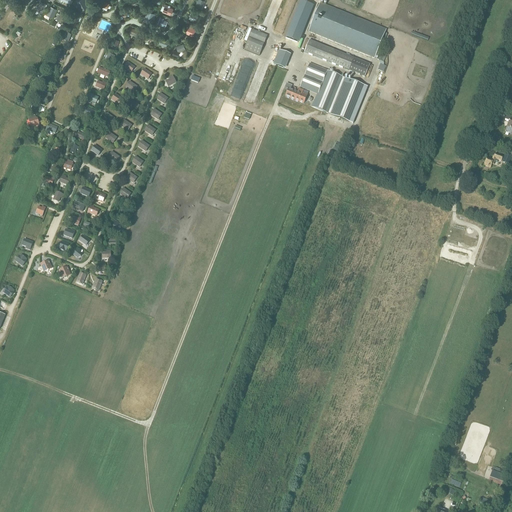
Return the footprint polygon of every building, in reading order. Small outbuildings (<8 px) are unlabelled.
[(82,0),(80,0),(77,2),(82,10),(87,7),(82,0)] [(101,0),(98,6),(106,10),(109,4),(101,0)] [(197,0),(195,7),(201,9),(204,1),(201,0),(197,0)] [(40,1),(36,10),(42,12),(46,4),(40,1)] [(301,1),(286,38),(298,43),(313,6),(301,1)] [(162,6),(160,10),(162,11),(162,12),(170,15),(173,10),(173,9),(168,7),(168,5),(165,3),(164,6),(162,6)] [(320,3),(308,32),(375,59),(386,30),(320,3)] [(51,7),(47,15),(52,17),(56,9),(51,7)] [(125,8),(122,7),(119,14),(126,17),(128,12),(124,10),(125,8)] [(61,11),(58,20),(63,22),(67,14),(61,11)] [(148,12),(145,20),(151,23),(153,18),(154,19),(156,15),(148,12)] [(191,13),(189,19),(191,19),(191,21),(195,23),(195,21),(197,21),(199,16),(191,13)] [(79,18),(73,15),(69,26),(75,28),(79,18)] [(161,17),(158,24),(165,27),(167,21),(163,20),(164,18),(161,17)] [(191,29),(187,27),(185,33),(192,36),(195,28),(192,27),(191,29)] [(139,37),(141,32),(130,28),(127,33),(139,37)] [(252,30),(249,38),(263,44),(264,44),(267,36),(252,30)] [(145,33),(143,38),(150,41),(153,36),(145,33)] [(120,40),(115,38),(112,46),(117,48),(120,40)] [(249,38),(244,50),(259,56),(263,44),(249,38)] [(309,41),(304,53),(365,77),(370,65),(309,41)] [(174,50),(173,55),(177,57),(179,53),(186,50),(184,45),(183,44),(176,47),(178,52),(176,51),(174,50)] [(62,61),(66,52),(60,50),(56,59),(62,61)] [(112,65),(115,57),(109,54),(106,63),(112,65)] [(275,60),(273,64),(284,68),(285,64),(275,60)] [(52,62),(49,70),(56,73),(59,66),(54,64),(55,63),(52,62)] [(128,62),(124,68),(132,73),(136,67),(128,62)] [(309,63),(299,87),(317,94),(314,102),(313,102),(311,107),(349,122),(364,86),(309,63)] [(98,74),(108,77),(110,72),(100,68),(98,74)] [(144,69),(140,75),(148,80),(152,74),(144,69)] [(168,88),(176,84),(173,78),(165,82),(168,88)] [(47,80),(45,86),(52,89),(55,83),(50,81),(47,80)] [(103,83),(98,81),(96,87),(104,91),(107,83),(103,82),(103,83)] [(130,81),(126,87),(134,93),(138,87),(130,81)] [(295,100),(296,101),(304,104),(307,95),(308,93),(299,89),(297,92),(289,88),(285,96),(295,100)] [(42,92),(40,98),(46,101),(49,95),(42,92)] [(161,93),(157,99),(165,104),(169,99),(161,93)] [(86,101),(96,105),(99,98),(89,94),(86,101)] [(115,94),(111,100),(119,105),(123,99),(115,94)] [(132,100),(128,106),(136,112),(140,106),(132,100)] [(43,109),(33,105),(31,111),(40,115),(43,109)] [(88,108),(85,116),(89,118),(88,119),(92,120),(95,113),(95,112),(88,108)] [(155,109),(150,115),(158,120),(162,115),(155,109)] [(108,113),(103,119),(111,125),(115,119),(108,113)] [(36,116),(29,118),(29,120),(31,127),(40,125),(38,118),(36,118),(36,116)] [(124,120),(120,126),(128,131),(132,126),(124,120)] [(46,131),(45,134),(48,135),(49,132),(56,134),(58,128),(55,127),(48,124),(46,131)] [(148,125),(144,131),(152,136),(156,130),(148,125)] [(75,131),(73,137),(84,141),(86,135),(86,134),(84,133),(83,134),(75,131)] [(110,133),(105,138),(113,144),(117,138),(110,133)] [(142,141),(138,147),(146,152),(150,146),(142,141)] [(73,145),(70,153),(76,155),(78,150),(79,151),(80,148),(79,147),(73,145)] [(95,145),(91,151),(99,156),(103,150),(95,145)] [(57,151),(55,156),(60,158),(63,150),(56,148),(55,150),(57,151)] [(112,152),(108,158),(116,163),(120,157),(112,152)] [(490,159),(487,158),(484,165),(490,168),(492,164),(493,165),(496,159),(501,161),(503,157),(495,154),(493,159),(490,158),(490,159)] [(509,165),(511,157),(505,154),(502,162),(509,165)] [(136,157),(132,162),(140,168),(144,162),(136,157)] [(65,163),(63,168),(71,170),(73,165),(73,164),(73,163),(66,160),(65,161),(65,163)] [(50,168),(49,171),(51,172),(56,174),(59,165),(54,163),(53,165),(50,164),(49,167),(50,168)] [(130,172),(126,178),(134,184),(138,178),(130,172)] [(66,176),(62,175),(59,182),(68,186),(70,180),(66,178),(66,176)] [(46,178),(44,185),(47,186),(51,188),(55,178),(52,177),(51,180),(46,178)] [(83,187),(80,194),(89,197),(91,191),(83,187)] [(124,188),(120,194),(127,200),(132,194),(124,188)] [(93,199),(103,203),(106,195),(97,191),(93,199)] [(60,203),(63,194),(57,192),(53,201),(60,203)] [(79,210),(83,212),(85,205),(75,201),(74,205),(80,207),(79,210)] [(38,207),(36,214),(43,216),(46,208),(42,206),(42,208),(38,207)] [(94,207),(91,206),(88,212),(97,216),(99,211),(93,208),(94,207)] [(77,218),(72,216),(70,223),(78,226),(81,218),(78,216),(77,218)] [(115,222),(112,230),(119,232),(122,226),(118,224),(118,223),(115,222)] [(66,229),(63,235),(72,239),(75,231),(72,230),(71,232),(66,229)] [(83,236),(79,241),(86,246),(90,241),(83,236)] [(112,238),(107,238),(107,245),(116,245),(116,236),(112,237),(112,238)] [(24,240),(22,246),(26,247),(26,248),(30,250),(33,243),(24,240)] [(62,243),(59,245),(60,248),(59,248),(63,249),(62,251),(64,252),(65,250),(66,251),(69,245),(62,242),(62,243)] [(75,249),(72,253),(78,258),(81,257),(81,254),(81,253),(79,251),(80,250),(78,248),(77,250),(75,249)] [(106,252),(101,252),(102,259),(111,258),(111,251),(106,251),(106,252)] [(19,256),(16,261),(23,266),(26,261),(25,261),(26,259),(21,256),(20,257),(19,256)] [(40,264),(43,273),(52,269),(49,260),(40,264)] [(101,266),(96,266),(96,272),(105,272),(105,264),(101,264),(101,266)] [(71,275),(67,267),(58,270),(62,279),(71,275)] [(80,272),(76,282),(83,285),(87,275),(80,272)] [(96,279),(92,289),(98,292),(103,282),(96,279)] [(7,288),(3,293),(10,298),(14,293),(13,292),(14,291),(9,287),(8,288),(7,288)] [(506,476),(492,471),(489,480),(503,486),(506,476)] [(479,506),(490,510),(493,502),(482,498),(479,506)]
